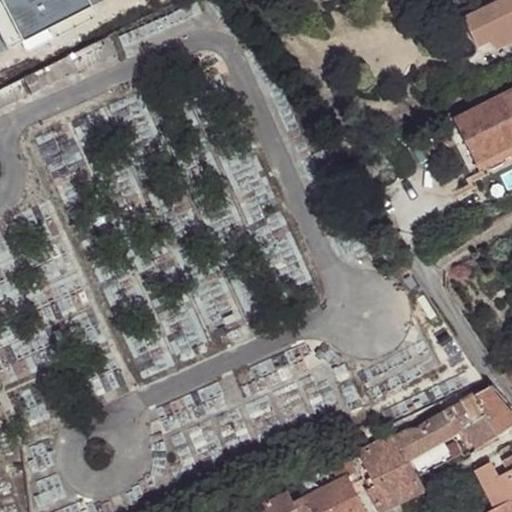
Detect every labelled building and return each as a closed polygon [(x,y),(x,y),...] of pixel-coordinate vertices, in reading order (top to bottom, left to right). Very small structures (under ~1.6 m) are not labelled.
[(511,0),(502,0),(498,2),(464,18),(478,47),(493,40),(495,46),(497,50),(511,42),(511,0)] [(107,38),(23,78),(30,94),(115,53),(107,38)] [(19,80),(0,89),(0,108),(27,96),(19,80)] [(475,165),(511,146),(511,91),(454,121),(475,165)] [(358,159),(377,189),(408,169),(393,141),(358,159)] [(511,159),(511,146),(475,165),(481,175),(511,159)] [(511,427),(511,417),(487,389),(412,432),(411,430),(392,439),(391,437),(356,455),(360,463),(373,486),(366,490),(377,511),(379,511),(390,507),(421,491),(405,462),(462,428),(475,451),(511,427)] [(441,448),(457,440),(456,439),(422,458),(429,470),(447,460),(441,448)] [(356,455),(337,465),(344,478),(353,473),(351,468),(360,463),(356,455)] [(337,465),(335,462),(328,466),(337,482),(344,478),(337,465)] [(474,470),(496,510),(509,503),(497,480),(498,479),(496,475),(489,462),(474,470)] [(497,480),(509,503),(511,501),(511,468),(510,466),(496,475),(498,479),(497,480)] [(361,511),(344,478),(337,482),(292,507),(286,494),(248,511),(361,511)] [(496,510),(493,511),(511,511),(511,501),(509,503),(496,510)]
